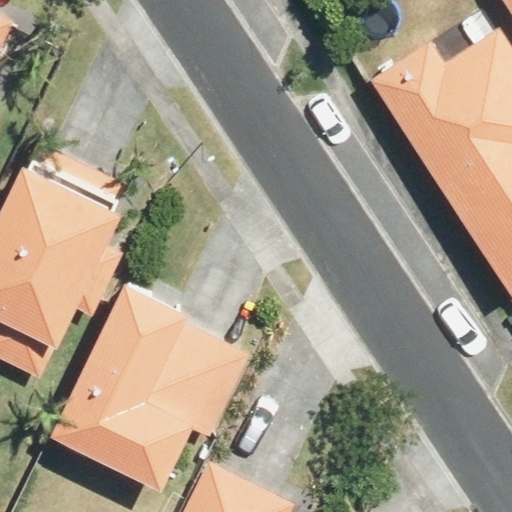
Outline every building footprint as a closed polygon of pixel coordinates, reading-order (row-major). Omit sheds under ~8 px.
[(0,138),(7,122),(0,117),(0,110),(3,104),(0,103),(0,71),(24,17),(0,6),(0,138)] [(511,26),(510,24),(453,62),(438,39),(381,77),(511,269),(511,26)] [(125,206),(136,184),(50,144),(40,166),(33,163),(0,231),(0,311),(4,313),(0,320),(0,354),(50,377),(68,342),(70,344),(87,307),(103,315),(132,252),(117,244),(133,210),(125,206)] [(137,282),(63,435),(172,487),(201,427),(218,436),(259,351),(195,321),(199,312),(137,282)] [(298,511),(303,502),(216,459),(188,511),(298,511)]
